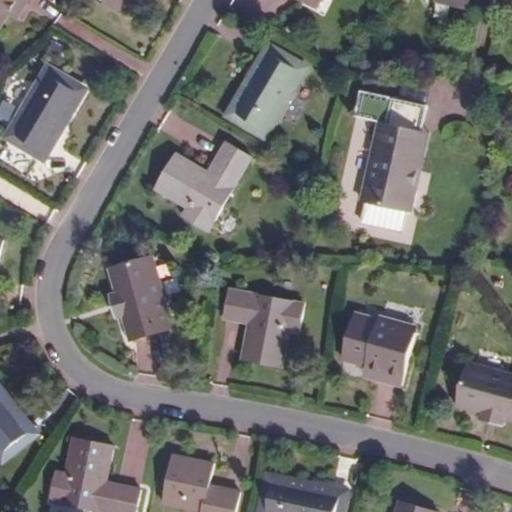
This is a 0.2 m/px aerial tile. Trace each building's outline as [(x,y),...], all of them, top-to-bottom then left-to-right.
[(25,0),(0,0),(0,23),(7,12),(16,16),(25,0)] [(104,0),(126,13),(133,0),(104,0)] [(305,64),(271,45),(232,112),(267,132),(305,64)] [(79,88),(45,68),(7,135),(41,156),(79,88)] [(414,182),(425,130),(422,129),(428,102),(393,93),(386,120),(382,119),(363,199),(414,210),(419,183),(414,182)] [(431,131),(425,130),(414,182),(419,183),(431,131)] [(211,170),(177,151),(157,185),(190,205),(184,216),(209,230),(252,155),(228,141),(211,170)] [(114,291),(121,316),(123,315),(129,339),(174,327),(154,255),(110,267),(117,290),(114,291)] [(315,307),(230,289),(224,317),(260,324),(252,361),(292,370),(300,332),(310,334),(315,307)] [(114,317),(121,316),(114,291),(108,292),(114,317)] [(376,320),(351,315),(341,361),(365,366),(363,375),(400,384),(413,323),(377,315),(376,320)] [(482,414),(505,421),(505,419),(511,420),(511,373),(470,361),(457,405),(482,413),(482,414)] [(36,433),(0,386),(0,454),(3,458),(36,433)] [(503,428),(505,421),(482,414),(480,421),(503,428)] [(115,446),(76,437),(68,473),(56,470),(50,498),(110,511),(134,511),(140,489),(107,482),(115,446)] [(214,463),(174,454),(164,502),(204,511),(203,511),(234,511),(239,491),(210,484),(214,463)] [(341,511),(345,494),(269,477),(261,511),(341,511)] [(439,511),(440,511),(403,500),(399,511),(439,511)]
